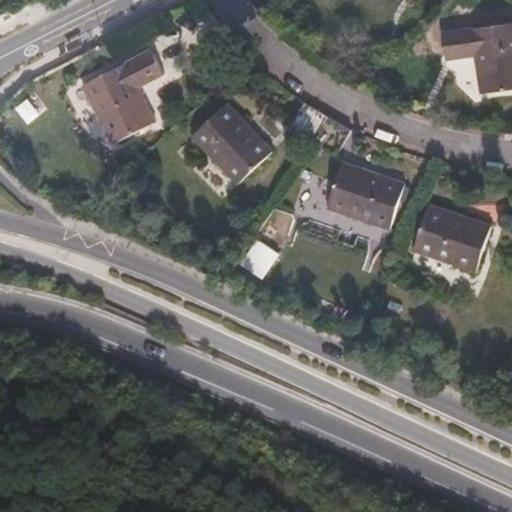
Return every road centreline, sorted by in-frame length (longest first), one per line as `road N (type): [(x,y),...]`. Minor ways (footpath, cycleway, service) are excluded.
road 1 (primary): [(0,250),(122,295),(511,476)]
road 2 (primary): [(511,434),(171,277),(0,220)]
road 3 (trunk): [(0,299),(102,325),(511,506)]
road 4 (residential): [(229,0),(262,42),(335,101),(429,147),(511,160)]
road 5 (tertiary): [(118,0),(0,60)]
